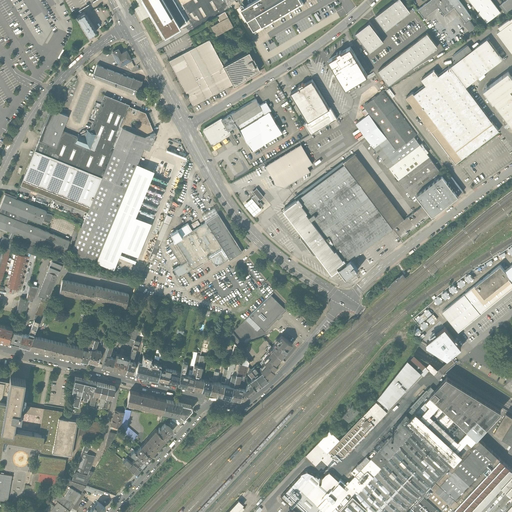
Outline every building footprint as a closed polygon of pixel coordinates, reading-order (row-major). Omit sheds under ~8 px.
[(173,0),(142,0),(164,36),(187,23),(173,0)] [(241,6),(237,8),(244,21),(247,20),(255,33),(304,5),(301,0),(254,0),(245,5),(245,6),(243,4),(242,3),(241,4),(240,5),(241,6)] [(402,0),(395,0),(375,15),(386,29),(410,11),(402,0)] [(430,0),(418,9),(424,18),(438,7),(444,15),(454,7),(465,23),(469,20),(472,18),(458,0),(430,0)] [(490,0),(469,0),(487,23),(500,13),(490,0)] [(511,9),(511,0),(507,0),(499,7),(506,16),(509,14),(508,13),(511,9)] [(85,14),(84,12),(76,16),(88,36),(96,31),(85,14)] [(211,27),(216,36),(233,26),(228,17),(225,12),(217,16),(220,22),(211,27)] [(511,17),(510,19),(509,19),(505,21),(498,26),(500,29),(497,32),(511,51),(511,17)] [(475,27),(469,20),(465,23),(464,24),(469,32),(475,27)] [(369,22),(355,33),(359,38),(357,39),(360,44),(362,42),(370,52),(384,41),(369,22)] [(427,32),(378,70),(389,84),(438,46),(427,32)] [(209,39),(169,60),(186,93),(184,94),(184,96),(185,97),(187,96),(192,105),(232,84),(234,86),(236,85),(236,84),(240,82),(260,71),(253,58),(252,59),(249,52),(223,65),(209,39)] [(451,159),(453,158),(455,162),(478,146),(498,130),(466,87),(502,59),(487,39),(472,50),(468,44),(452,56),(454,64),(438,75),(434,69),(421,78),(426,84),(414,93),(412,92),(406,96),(450,154),(448,156),(451,159)] [(336,55),(328,60),(346,88),(368,75),(350,47),(343,51),(342,52),(341,50),(336,53),(337,54),(336,55)] [(118,49),(113,52),(120,65),(125,63),(131,60),(126,51),(122,53),(120,54),(118,49)] [(131,60),(125,63),(129,69),(134,66),(131,60)] [(99,66),(97,65),(93,74),(139,91),(142,81),(133,78),(133,79),(99,66)] [(511,77),(508,72),(483,90),(511,128),(511,77)] [(298,88),(291,92),(308,121),(304,123),(311,134),(337,119),(313,79),(305,84),(304,85),(303,84),(302,84),(299,85),(299,86),(299,87),(298,88)] [(416,194),(442,174),(426,153),(428,152),(425,149),(424,150),(420,145),(414,137),(419,133),(386,89),(384,91),(383,90),(363,105),(366,108),(362,111),(365,116),(356,123),(411,198),(416,194)] [(68,116),(51,109),(20,185),(87,212),(71,253),(114,270),(121,250),(138,257),(151,223),(135,217),(154,170),(137,163),(141,152),(142,147),(148,150),(155,134),(145,113),(110,99),(105,97),(103,102),(89,138),(86,139),(83,140),(62,132),(68,116)] [(260,105),(256,99),(222,119),(221,119),(227,131),(229,130),(236,125),(252,151),(282,133),(270,112),(269,112),(264,103),(260,105)] [(229,130),(227,131),(221,119),(222,119),(222,118),(221,118),(204,128),(203,131),(207,137),(211,144),(214,145),(220,141),(230,135),(230,132),(229,130)] [(301,144),(265,166),(276,185),(284,187),(310,171),(308,166),(313,163),(301,144)] [(393,228),(404,219),(355,153),(343,162),(345,163),(284,209),(303,235),(301,236),(301,239),(304,242),(306,243),(311,249),(310,251),(313,255),(316,255),(318,254),(332,273),(338,269),(346,278),(354,272),(358,269),(351,260),(392,228),(393,228)] [(416,194),(424,205),(432,215),(442,208),(443,210),(446,208),(444,206),(458,196),(446,179),(442,174),(416,194)] [(482,176),(477,178),(480,186),(489,182),(487,178),(485,175),(482,176)] [(451,176),(446,179),(458,196),(463,192),(451,176)] [(252,192),(254,196),(256,194),(259,199),(260,200),(264,197),(257,188),(252,192)] [(257,201),(259,199),(256,194),(254,196),(251,198),(260,209),(263,206),(260,202),(259,203),(257,201)] [(7,230),(10,232),(8,238),(3,236),(0,243),(13,249),(16,242),(11,240),(14,233),(32,240),(29,246),(25,244),(23,247),(21,247),(20,249),(36,256),(38,249),(33,247),(34,245),(45,249),(46,246),(65,253),(70,241),(53,235),(53,234),(49,233),(26,224),(28,218),(41,223),(43,220),(49,223),(52,214),(16,199),(6,195),(0,208),(0,227),(7,231),(7,230)] [(261,210),(260,209),(251,198),(249,200),(244,205),(253,216),(258,212),(261,210)] [(432,215),(424,205),(392,228),(401,239),(432,215)] [(214,207),(201,215),(206,221),(218,214),(214,207)] [(242,252),(218,214),(206,221),(192,230),(187,223),(170,234),(174,239),(173,240),(174,241),(168,245),(181,265),(173,269),(178,277),(192,268),(193,269),(209,259),(212,264),(215,263),(217,264),(218,266),(229,259),(229,260),(242,252)] [(167,215),(148,260),(153,262),(158,250),(157,249),(160,241),(162,241),(172,217),(167,215)] [(200,224),(197,220),(190,225),(193,229),(200,224)] [(16,255),(14,260),(25,263),(27,257),(16,255)] [(24,269),(25,263),(14,260),(13,266),(24,269)] [(63,262),(52,260),(40,290),(46,292),(50,294),(63,262)] [(491,260),(481,267),(482,269),(493,263),(491,260)] [(442,312),(458,332),(482,313),(511,288),(511,283),(510,280),(511,279),(511,265),(505,271),(500,265),(442,312)] [(22,274),(24,269),(13,266),(11,271),(22,274)] [(135,281),(74,266),(73,272),(134,286),(135,281)] [(21,280),(22,274),(11,271),(10,277),(21,280)] [(400,276),(399,275),(391,282),(391,283),(387,287),(390,290),(393,290),(406,279),(406,277),(406,276),(404,273),(400,276)] [(469,274),(464,278),(468,282),(473,279),(469,274)] [(20,285),(21,280),(10,277),(9,283),(20,285)] [(462,280),(457,284),(461,288),(465,284),(462,280)] [(92,301),(92,299),(95,289),(87,287),(70,283),(62,281),(59,292),(92,301)] [(18,291),(20,285),(9,283),(7,288),(18,291)] [(29,285),(26,300),(25,300),(30,301),(32,302),(37,287),(29,285)] [(453,285),(449,288),(452,293),(457,289),(453,285)] [(95,288),(95,289),(92,299),(125,308),(128,296),(120,294),(104,290),(95,288)] [(46,292),(40,290),(38,296),(42,298),(44,298),(46,292)] [(446,291),(441,294),(445,299),(450,295),(446,291)] [(50,294),(46,292),(44,298),(42,298),(33,320),(34,320),(39,322),(50,294)] [(285,309),(271,295),(249,316),(245,320),(257,331),(260,328),(263,331),(276,318),(278,320),(282,316),(281,314),(285,309)] [(438,297),(434,300),(438,305),(442,301),(438,297)] [(20,298),(16,312),(24,314),(30,301),(25,300),(26,300),(20,298)] [(428,309),(423,313),(427,318),(432,314),(428,309)] [(421,315),(416,319),(420,324),(424,320),(421,315)] [(431,316),(427,320),(430,324),(435,320),(431,316)] [(34,320),(28,335),(33,336),(39,322),(34,320)] [(424,321),(420,325),(424,330),(428,326),(424,321)] [(0,325),(0,339),(9,342),(12,329),(6,328),(6,327),(0,325)] [(12,329),(9,342),(19,344),(21,333),(22,332),(17,331),(17,332),(15,332),(16,328),(13,327),(12,329)] [(135,340),(138,330),(129,327),(127,334),(126,337),(134,340),(135,340)] [(445,327),(427,342),(427,345),(447,358),(461,347),(455,340),(445,327)] [(28,335),(21,333),(19,344),(28,347),(33,336),(28,335)] [(233,333),(229,336),(236,345),(240,342),(233,333)] [(31,347),(43,350),(46,339),(35,336),(33,336),(28,347),(31,347)] [(121,336),(120,341),(133,345),(134,340),(121,336)] [(275,345),(272,349),(281,358),(292,344),(282,336),(279,340),(278,339),(274,345),(275,345)] [(84,348),(83,348),(80,360),(87,361),(88,361),(94,339),(94,338),(90,337),(87,346),(88,347),(88,348),(88,349),(84,348)] [(43,350),(61,355),(64,343),(46,339),(43,350)] [(98,340),(94,339),(88,361),(90,361),(90,362),(95,363),(97,363),(98,360),(100,355),(101,352),(101,351),(94,349),(95,348),(96,348),(98,340)] [(107,348),(102,365),(112,368),(112,367),(115,357),(116,352),(113,351),(112,351),(110,355),(108,355),(108,354),(109,354),(110,354),(114,340),(110,339),(107,348)] [(132,350),(129,358),(128,361),(125,371),(132,373),(135,362),(132,361),(135,351),(136,351),(139,341),(135,340),(134,340),(133,345),(131,350),(132,350)] [(83,348),(64,343),(61,355),(80,360),(83,348)] [(268,359),(264,363),(266,364),(260,370),(262,372),(268,380),(275,373),(273,371),(277,366),(275,365),(281,358),(272,349),(268,354),(270,356),(268,359)] [(115,357),(112,367),(125,371),(128,361),(129,358),(116,354),(115,357)] [(140,361),(138,361),(135,374),(157,379),(160,370),(161,365),(151,363),(150,368),(146,367),(147,366),(148,366),(150,358),(149,357),(149,355),(145,354),(145,356),(144,356),(142,363),(140,362),(140,361)] [(414,355),(408,361),(420,372),(426,366),(414,355)] [(239,363),(236,375),(241,376),(240,380),(244,380),(247,366),(249,362),(244,356),(242,364),(239,363)] [(408,361),(378,398),(389,407),(421,373),(420,372),(408,361)] [(183,362),(180,375),(178,384),(185,386),(188,375),(184,374),(184,373),(185,373),(187,363),(183,362)] [(434,374),(437,371),(430,364),(427,367),(434,374)] [(192,376),(188,375),(185,386),(192,388),(198,366),(194,365),(192,374),(192,375),(192,376)] [(198,366),(192,388),(201,390),(204,379),(198,378),(198,375),(200,376),(202,367),(198,366)] [(262,372),(258,375),(257,374),(258,373),(254,368),(251,371),(254,375),(259,381),(262,385),(268,380),(262,372)] [(165,371),(160,370),(157,379),(168,382),(171,370),(165,369),(165,371)] [(221,384),(218,383),(216,394),(222,396),(224,384),(226,378),(228,370),(224,369),(221,382),(221,384)] [(176,371),(171,370),(168,382),(178,384),(180,375),(175,373),(176,371)] [(215,371),(213,379),(209,392),(216,394),(218,383),(215,382),(216,381),(217,381),(219,372),(215,371)] [(248,374),(251,378),(252,378),(253,379),(249,381),(250,382),(256,389),(262,385),(259,381),(254,375),(251,371),(248,373),(248,374)] [(60,417),(62,417),(63,411),(44,408),(43,415),(40,431),(15,426),(16,417),(20,418),(22,411),(19,410),(20,407),(21,403),(26,376),(10,373),(9,380),(0,378),(0,453),(1,454),(4,436),(40,443),(39,449),(42,449),(41,454),(40,454),(37,470),(64,474),(67,454),(54,452),(60,417)] [(236,375),(236,377),(233,387),(231,398),(240,400),(242,389),(243,385),(239,384),(240,380),(241,376),(236,375)] [(86,378),(76,376),(72,389),(80,391),(79,393),(77,392),(74,402),(79,403),(81,398),(86,378)] [(229,379),(226,378),(224,384),(222,396),(231,398),(233,387),(236,377),(231,376),(230,384),(228,384),(229,379)] [(511,511),(511,469),(477,436),(501,410),(447,377),(435,390),(398,429),(389,438),(377,452),(371,458),(370,459),(355,475),(345,486),(329,471),(326,474),(320,480),(313,473),(307,471),(301,473),(280,495),(293,507),(298,511),(511,511)] [(96,381),(86,378),(81,398),(88,400),(90,391),(93,392),(96,381)] [(209,380),(204,379),(201,390),(209,392),(213,379),(209,378),(209,379),(209,380)] [(93,392),(90,402),(95,403),(97,395),(95,394),(95,392),(100,393),(103,383),(96,381),(93,392)] [(245,390),(242,389),(240,400),(244,399),(256,389),(250,382),(247,384),(248,386),(246,387),(245,390)] [(102,396),(99,404),(104,406),(109,384),(103,383),(100,393),(104,394),(103,396),(102,396)] [(108,398),(109,396),(113,397),(116,386),(109,384),(104,406),(108,407),(110,398),(108,398)] [(398,429),(435,390),(431,387),(395,425),(398,429)] [(127,404),(145,408),(148,396),(130,391),(127,404)] [(166,400),(148,396),(145,408),(163,413),(163,412),(166,400)] [(182,404),(166,400),(163,412),(167,412),(167,413),(176,415),(179,415),(182,404)] [(327,453),(322,459),(329,466),(344,458),(387,412),(376,401),(340,440),(330,431),(317,444),(327,453)] [(20,407),(19,410),(22,411),(43,415),(44,408),(21,403),(20,407)] [(191,407),(182,404),(179,415),(184,419),(192,409),(191,407)] [(359,410),(353,404),(351,407),(350,406),(347,408),(348,410),(343,416),(349,421),(359,410)] [(125,409),(124,413),(121,427),(120,428),(120,429),(134,441),(138,436),(129,428),(127,426),(131,411),(125,409)] [(124,413),(115,410),(111,426),(120,428),(121,427),(124,413)] [(511,417),(506,414),(494,433),(511,444),(511,417)] [(78,420),(62,417),(60,417),(54,452),(67,454),(72,455),(78,420)] [(167,426),(165,424),(161,428),(161,429),(159,429),(158,432),(166,439),(173,431),(167,426)] [(151,456),(166,439),(158,432),(155,429),(140,446),(151,456)] [(377,452),(389,438),(388,437),(385,440),(385,441),(384,442),(382,440),(374,449),(375,450),(377,452)] [(85,442),(82,451),(86,453),(87,450),(88,451),(89,447),(97,449),(98,445),(85,442)] [(327,453),(317,444),(306,456),(316,466),(322,459),(327,453)] [(146,461),(151,456),(140,446),(138,449),(139,450),(136,453),(146,461)] [(141,467),(146,461),(136,453),(133,450),(131,453),(136,458),(134,460),(141,467)] [(72,480),(85,485),(88,481),(93,472),(89,470),(94,456),(86,453),(82,451),(72,480)] [(99,481),(118,461),(110,454),(95,470),(97,472),(93,476),(99,481)] [(355,475),(370,459),(367,456),(363,460),(356,466),(355,467),(356,467),(351,472),(353,474),(354,474),(355,475)] [(136,473),(141,467),(134,460),(131,463),(126,458),(123,461),(136,473)] [(13,476),(0,473),(0,499),(9,501),(13,476)] [(85,485),(72,480),(66,478),(53,497),(58,501),(66,507),(69,510),(83,488),(85,485)] [(98,490),(85,485),(83,488),(85,489),(97,494),(97,492),(98,490)] [(238,500),(227,511),(240,511),(244,508),(242,506),(243,505),(241,502),(238,500)] [(50,502),(47,507),(52,511),(62,511),(66,507),(58,501),(55,506),(50,502)] [(105,507),(97,501),(88,511),(101,511),(103,511),(105,507)]
